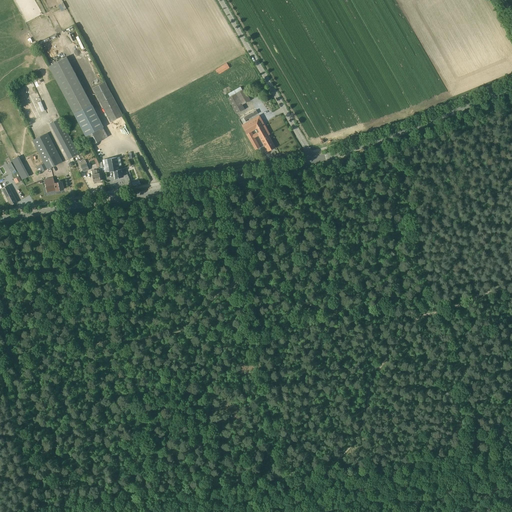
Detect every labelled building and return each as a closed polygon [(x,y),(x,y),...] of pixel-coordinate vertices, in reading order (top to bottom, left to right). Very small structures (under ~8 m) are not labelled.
[(49,66),(74,113),(91,104),(67,57),(49,66)] [(218,75),(229,68),(227,63),(215,70),(218,75)] [(105,81),(92,88),(100,103),(113,97),(105,81)] [(244,89),(228,98),(236,114),(245,109),(242,105),(250,100),(244,89)] [(74,113),(91,145),(108,136),(91,104),(74,113)] [(256,110),(243,117),(245,120),(258,113),(256,110)] [(242,125),(246,134),(255,149),(259,147),(254,138),(259,135),(268,151),(275,147),(268,135),(270,134),(259,116),(242,125)] [(59,119),(49,123),(68,159),(78,154),(59,119)] [(47,133),(32,141),(47,170),(62,162),(47,133)] [(19,155),(12,159),(21,179),(28,176),(19,155)] [(122,173),(122,169),(121,166),(119,166),(117,157),(103,160),(105,172),(114,170),(115,178),(122,177),(122,173)] [(7,165),(11,173),(16,170),(11,162),(7,165)] [(83,172),(89,169),(87,163),(81,166),(83,172)] [(99,173),(99,170),(92,171),(94,182),(101,181),(99,173)] [(46,183),(47,192),(56,190),(56,191),(64,189),(62,181),(55,183),(54,181),(46,183)] [(17,202),(8,185),(2,188),(11,205),(17,202)]
